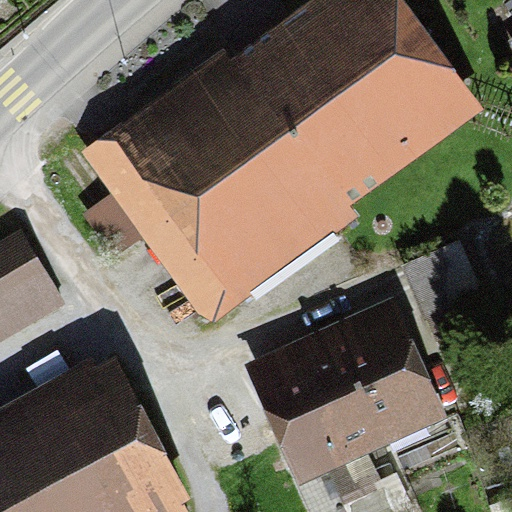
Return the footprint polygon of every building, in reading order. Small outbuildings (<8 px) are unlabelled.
[(129,114),(75,155),(216,339),(363,227),(356,217),(486,118),(395,0),(370,0),(163,158),(129,114)] [(23,248),(0,260),(0,331),(54,301),(23,248)] [(452,248),(408,268),(429,315),(473,296),(452,248)] [(406,319),(256,381),(304,494),(453,431),(406,319)] [(192,511),(122,377),(0,440),(0,511),(192,511)]
